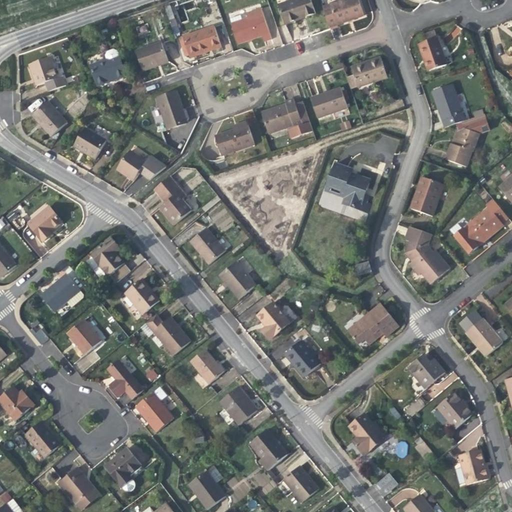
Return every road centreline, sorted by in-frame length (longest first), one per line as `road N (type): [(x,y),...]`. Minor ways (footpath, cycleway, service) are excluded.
road 1 (residential): [(389,27),(420,125),(377,261),(424,324)]
road 2 (residential): [(300,424),(137,225),(111,204)]
road 3 (residential): [(424,324),(478,388),(511,490)]
road 4 (residential): [(276,66),(232,62),(203,71),(197,87),(212,107),(234,102),(261,77)]
road 5 (residential): [(62,387),(63,417),(87,446),(112,435),(114,422),(98,400),(74,391)]
road 6 (residential): [(300,424),(424,324)]
road 7 (residential): [(111,204),(0,305)]
